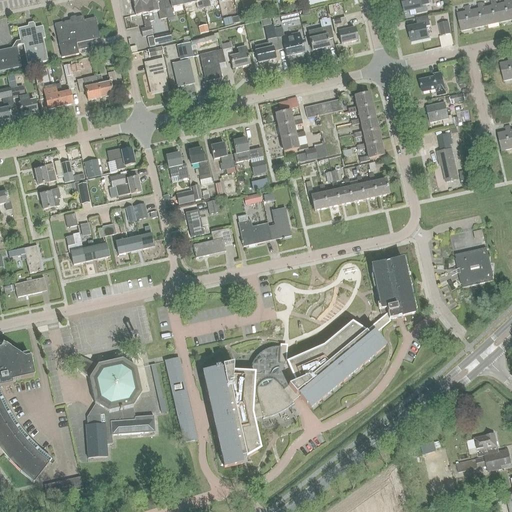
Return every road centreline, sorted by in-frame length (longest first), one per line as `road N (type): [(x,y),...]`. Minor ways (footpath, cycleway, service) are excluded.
road 1 (residential): [(141,125),(382,69)]
road 2 (secondary): [(287,511),(479,358)]
road 3 (residential): [(178,286),(410,229)]
road 4 (residential): [(0,325),(178,286)]
road 5 (residential): [(178,286),(141,125)]
road 6 (residential): [(410,229),(413,204),(382,69)]
road 7 (residential): [(0,156),(141,125)]
road 8 (residential): [(141,125),(114,0)]
road 9 (residential): [(460,335),(435,301),(420,238),(410,229)]
